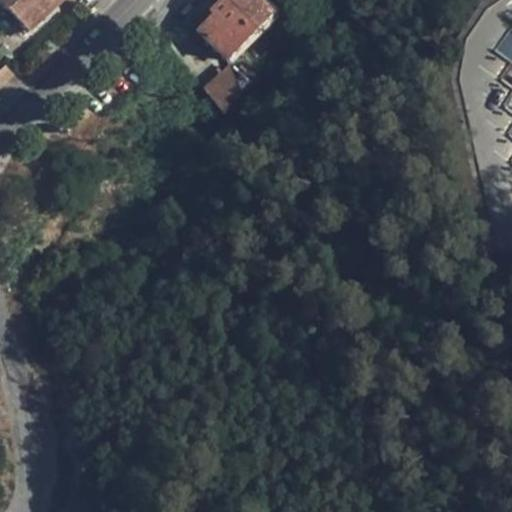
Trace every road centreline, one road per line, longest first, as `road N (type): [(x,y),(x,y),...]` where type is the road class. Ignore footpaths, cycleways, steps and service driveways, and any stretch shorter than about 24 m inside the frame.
road 1 (secondary): [(0,127),(132,0)]
road 2 (unclassified): [(24,511),(27,461),(0,356)]
